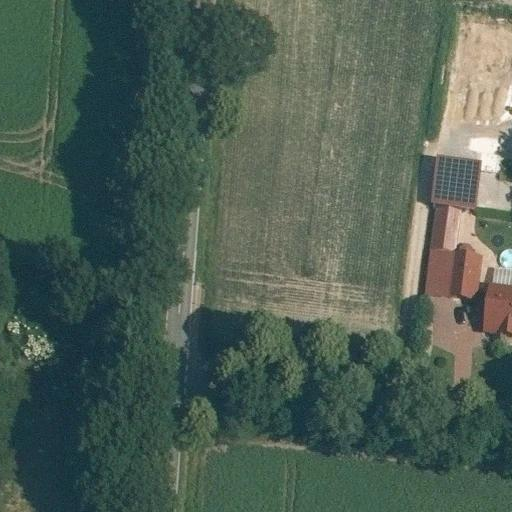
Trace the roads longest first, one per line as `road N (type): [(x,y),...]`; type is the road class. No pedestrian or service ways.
road 1 (tertiary): [(203,0),(178,377)]
road 2 (residential): [(511,420),(178,377)]
road 3 (tertiary): [(178,377),(168,511)]
